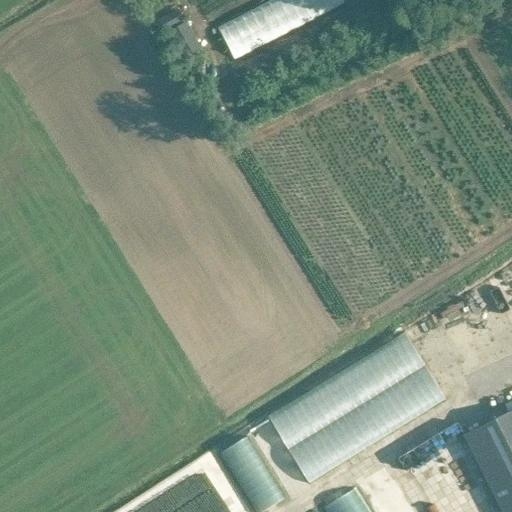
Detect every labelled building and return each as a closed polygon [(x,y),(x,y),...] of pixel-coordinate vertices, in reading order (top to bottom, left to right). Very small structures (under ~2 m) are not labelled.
[(178,11),(158,23),(164,34),(184,22),(178,11)] [(422,422),(461,401),(424,333),(284,408),(302,442),(297,444),(320,487),(426,430),(422,422)] [(511,511),(511,411),(464,436),(502,511),(511,511)] [(230,457),(273,511),(285,511),(301,500),(258,447),(252,452),(246,444),(230,457)] [(395,511),(378,479),(337,501),(343,511),(395,511)]
